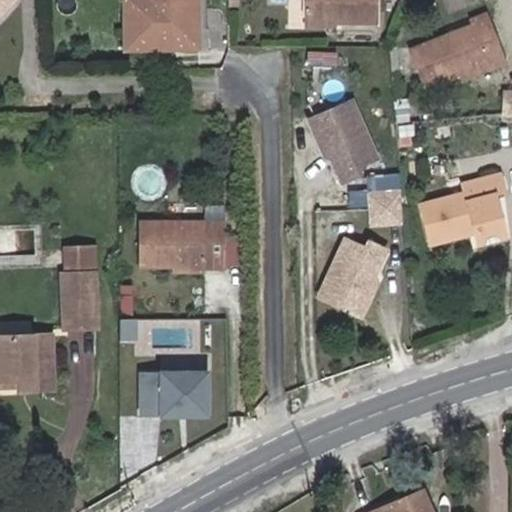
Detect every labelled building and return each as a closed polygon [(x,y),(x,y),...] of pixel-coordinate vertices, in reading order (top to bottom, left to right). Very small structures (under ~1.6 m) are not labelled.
[(0,0),(0,10),(11,0),(0,0)] [(151,0),(152,5),(121,5),(121,27),(194,27),(193,0),(151,0)] [(304,3),(300,3),(300,15),(374,17),(374,4),(373,4),(339,4),(304,3)] [(482,48),(495,49),(484,19),(472,23),(482,48)] [(472,23),(409,46),(427,46),(453,47),(480,48),(482,48),(472,23)] [(194,27),(121,27),(121,47),(194,47),(194,27)] [(427,46),(409,46),(407,46),(423,84),(486,60),(482,48),(480,48),(453,47),(427,46)] [(498,56),(495,49),(482,48),(486,60),(498,56)] [(327,121),(309,129),(319,151),(326,158),(336,180),(353,173),(351,166),(370,158),(346,101),(322,111),(327,121)] [(305,119),(309,129),(327,121),(322,111),(305,119)] [(472,227),(474,232),(488,228),(501,225),(493,192),(500,190),(500,187),(500,172),(462,181),(464,189),(421,200),(429,239),(472,227)] [(403,218),(401,188),(371,190),(371,205),(372,220),(403,218)] [(197,223),(131,223),(131,266),(217,265),(217,237),(197,237),(197,223)] [(217,223),(197,223),(197,237),(217,237),(217,223)] [(477,242),(502,235),(503,235),(501,227),(501,225),(488,228),(474,232),(477,242)] [(348,293),(365,300),(376,275),(372,269),(382,246),(366,239),(363,246),(342,238),(320,293),(344,304),(348,293)] [(70,249),(71,293),(71,298),(102,297),(100,248),(70,249)] [(133,286),(120,285),(118,314),(131,314),(133,286)] [(361,311),(365,300),(348,293),(344,304),(361,311)] [(0,352),(21,352),(21,361),(58,361),(56,306),(0,307),(0,352)] [(118,318),(118,339),(136,339),(136,318),(118,318)] [(0,361),(21,361),(21,352),(0,352),(0,361)] [(201,375),(132,375),(132,420),(201,420),(201,375)] [(433,511),(420,483),(400,492),(403,498),(372,511),(433,511)] [(400,492),(360,511),(372,511),(403,498),(400,492)]
